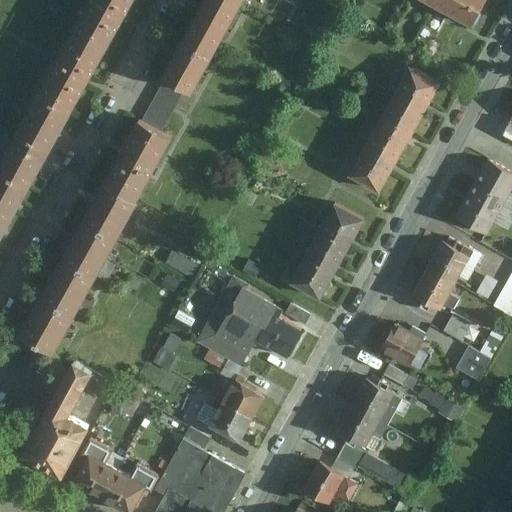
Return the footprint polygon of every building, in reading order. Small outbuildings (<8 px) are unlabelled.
[(88,0),(72,29),(107,47),(132,0),(88,0)] [(218,46),(242,0),(241,0),(203,0),(188,29),(218,46)] [(428,0),(473,24),(486,0),(428,0)] [(71,112),(107,47),(72,29),(37,94),(71,112)] [(192,90),(218,46),(188,29),(163,73),(166,75),(186,87),(192,90)] [(421,117),(442,79),(412,62),(390,101),(421,117)] [(160,130),(186,87),(166,75),(140,119),(160,130)] [(16,130),(50,148),(71,112),(37,94),(16,130)] [(373,133),(403,148),(421,117),(390,101),(373,133)] [(511,114),(502,132),(511,137),(511,114)] [(139,195),(172,137),(160,130),(140,119),(137,117),(104,176),(139,195)] [(0,169),(30,186),(50,148),(16,130),(0,157),(0,169)] [(350,174),(380,189),(403,148),(373,133),(350,174)] [(511,171),(487,158),(456,216),(486,233),(511,186),(511,171)] [(0,219),(9,224),(30,186),(0,169),(0,219)] [(117,237),(139,195),(104,176),(82,218),(117,237)] [(314,236),(345,253),(367,214),(336,197),(314,236)] [(96,275),(117,237),(82,218),(61,256),(96,275)] [(0,241),(9,224),(0,219),(0,241)] [(320,297),(345,253),(314,236),(290,279),(320,297)] [(422,262),(454,281),(469,254),(437,237),(422,262)] [(185,268),(184,270),(195,275),(201,264),(179,252),(174,262),(185,268)] [(42,294),(76,312),(96,275),(61,256),(42,294)] [(454,281),(422,262),(407,290),(439,308),(454,281)] [(250,282),(234,274),(197,340),(241,365),(256,337),(288,354),(303,325),(280,312),(283,306),(247,286),(250,282)] [(493,297),(502,280),(490,274),(481,291),(493,297)] [(511,279),(498,304),(511,312),(511,279)] [(55,350),(76,312),(42,294),(21,332),(55,350)] [(311,312),(291,301),(286,311),(306,323),(311,312)] [(454,313),(444,330),(461,340),(472,323),(454,313)] [(393,321),(379,346),(410,362),(423,337),(393,321)] [(470,345),(457,367),(480,380),(492,358),(470,345)] [(73,357),(22,451),(62,472),(89,420),(72,410),(85,386),(109,399),(118,382),(73,357)] [(387,382),(410,385),(412,367),(389,364),(387,382)] [(345,401),(388,423),(401,399),(358,376),(345,401)] [(223,400),(253,416),(264,396),(234,380),(223,400)] [(442,392),(435,401),(451,414),(455,409),(451,405),(454,402),(442,392)] [(210,425),(240,441),(253,416),(223,400),(210,425)] [(388,423),(345,401),(333,423),(365,440),(370,431),(381,437),(388,423)] [(73,481),(102,497),(120,465),(106,457),(113,445),(92,433),(82,449),(90,452),(73,481)] [(224,511),(247,471),(184,437),(156,488),(166,493),(155,511),(224,511)] [(120,465),(102,497),(130,511),(131,511),(147,483),(151,486),(160,470),(127,452),(120,465)] [(371,453),(365,463),(407,486),(413,476),(371,453)] [(314,457),(298,486),(326,501),(341,472),(314,457)]
